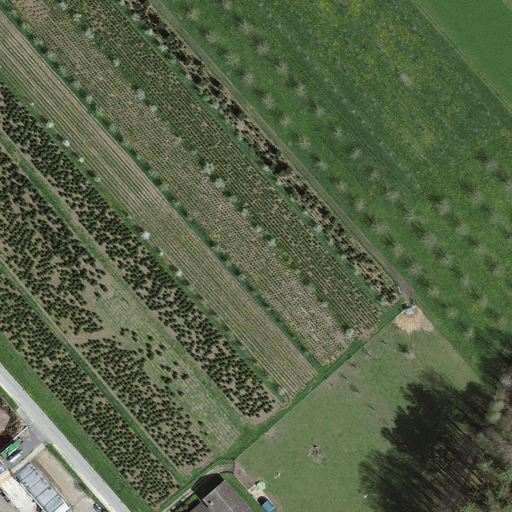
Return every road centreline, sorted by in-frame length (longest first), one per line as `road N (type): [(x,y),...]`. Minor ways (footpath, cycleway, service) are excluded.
road 1 (track): [(161,0),(367,239)]
road 2 (tertiary): [(120,511),(0,372)]
road 3 (track): [(511,356),(450,511)]
road 4 (track): [(167,511),(226,469),(270,511)]
